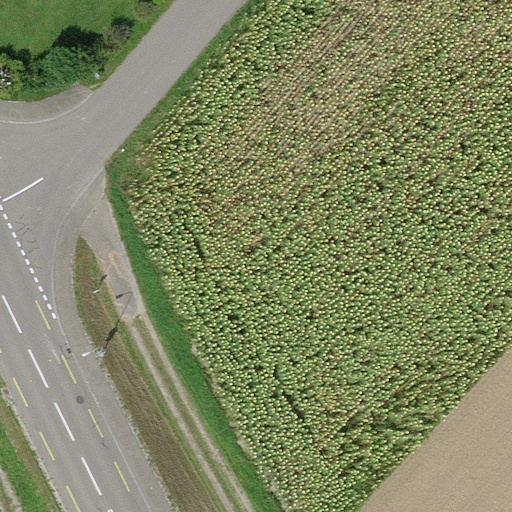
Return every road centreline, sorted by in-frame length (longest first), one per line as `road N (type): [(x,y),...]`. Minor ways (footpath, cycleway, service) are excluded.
road 1 (track): [(242,511),(153,353),(73,155)]
road 2 (unclassified): [(0,213),(73,155),(204,0)]
road 3 (tertiary): [(0,268),(124,511)]
